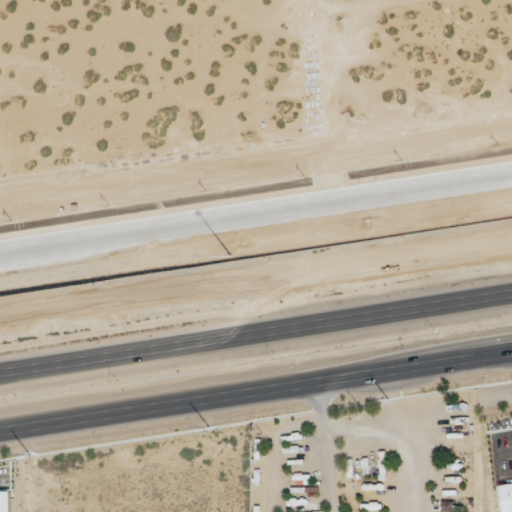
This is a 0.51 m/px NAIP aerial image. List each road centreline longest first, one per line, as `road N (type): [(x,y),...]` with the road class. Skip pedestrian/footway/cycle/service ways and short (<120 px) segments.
road 1 (trunk): [(511,174),(0,255)]
road 2 (motorway): [(0,356),(511,276)]
road 3 (secondary): [(0,431),(511,352)]
